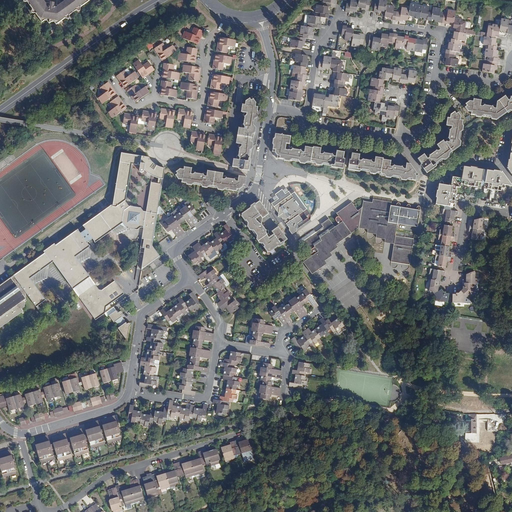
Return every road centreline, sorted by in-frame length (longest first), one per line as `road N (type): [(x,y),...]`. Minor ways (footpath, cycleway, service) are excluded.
road 1 (residential): [(0,420),(25,433),(120,403),(141,313),(190,277),(175,249),(253,189),(269,106)]
road 2 (residential): [(511,55),(504,76),(491,83),(435,74),(427,121),(411,138),(312,125),(299,114)]
road 3 (secondary): [(159,0),(0,111)]
